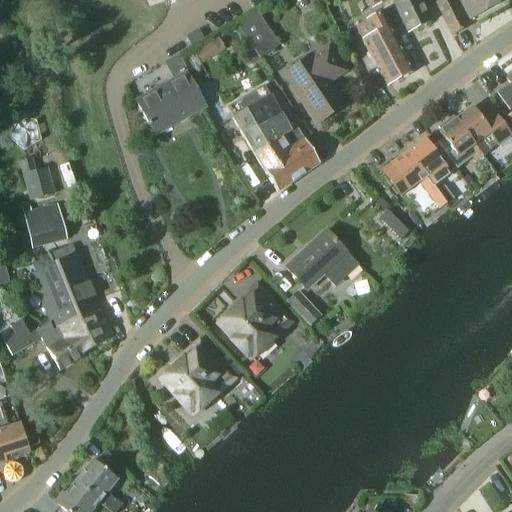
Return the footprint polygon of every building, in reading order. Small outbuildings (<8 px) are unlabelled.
[(366,0),(371,10),(390,2),(388,0),(366,0)] [(390,0),(407,34),(431,22),(420,0),(390,0)] [(468,28),(452,0),(442,0),(435,4),(452,37),(468,28)] [(505,0),(458,0),(469,20),(505,0)] [(256,13),(237,26),(252,47),(270,34),(256,13)] [(367,22),(373,35),(362,41),(386,86),(413,72),(389,26),(388,27),(382,15),(367,22)] [(186,39),(193,49),(205,41),(198,31),(186,39)] [(218,39),(194,53),(201,65),(225,50),(218,39)] [(311,57),(285,75),(318,125),(346,107),(329,82),(344,72),(328,48),(312,58),(311,57)] [(206,108),(186,72),(135,101),(155,137),(206,108)] [(270,95),(268,96),(232,118),(255,156),(278,193),(319,165),(304,140),(296,127),(289,131),(270,95)] [(455,120),(482,157),(489,152),(481,141),(489,135),(497,147),(511,136),(494,112),(481,121),(472,108),(455,120)] [(475,163),(482,157),(455,120),(449,124),(447,121),(438,127),(440,131),(438,132),(443,138),(436,143),(455,169),(471,158),(475,163)] [(442,184),(433,172),(443,165),(424,140),(407,152),(435,189),(442,184)] [(399,198),(418,183),(438,211),(446,206),(434,189),(435,189),(407,152),(391,164),(390,163),(379,171),(399,198)] [(19,163),(29,202),(55,196),(47,167),(35,170),(32,159),(19,163)] [(381,200),(375,206),(384,213),(389,207),(381,200)] [(57,206),(23,214),(32,251),(65,243),(57,206)] [(387,212),(378,221),(399,243),(408,234),(390,215),(387,212)] [(358,266),(346,254),(326,231),(285,269),(306,291),(334,265),(346,277),(358,266)] [(63,328),(81,359),(79,356),(112,337),(99,310),(77,256),(29,275),(48,324),(53,333),(63,328)] [(4,259),(0,260),(0,286),(10,284),(4,259)] [(276,308),(256,287),(238,303),(240,304),(218,325),(232,341),(231,342),(246,358),(247,357),(250,361),(273,340),(271,338),(286,324),(273,311),(276,308)] [(321,317),(297,292),(286,303),(309,328),(321,317)] [(59,371),(81,359),(63,328),(53,333),(48,324),(29,334),(20,320),(9,326),(14,335),(3,341),(11,356),(41,340),(47,348),(59,371)] [(218,364),(198,343),(181,359),(182,360),(160,381),(175,397),(174,398),(189,414),(190,413),(193,417),(215,396),(214,394),(228,380),(215,366),(218,364)] [(0,407),(0,464),(6,462),(5,459),(17,454),(18,457),(30,454),(28,448),(20,426),(20,423),(6,427),(0,407)] [(32,422),(20,426),(28,448),(39,444),(32,422)] [(105,455),(99,462),(112,472),(117,465),(118,464),(105,454),(105,455)] [(117,511),(122,506),(105,494),(117,480),(92,461),(73,485),(97,505),(97,504),(107,511),(117,511)] [(92,511),(97,505),(73,485),(55,506),(62,511),(92,511)]
